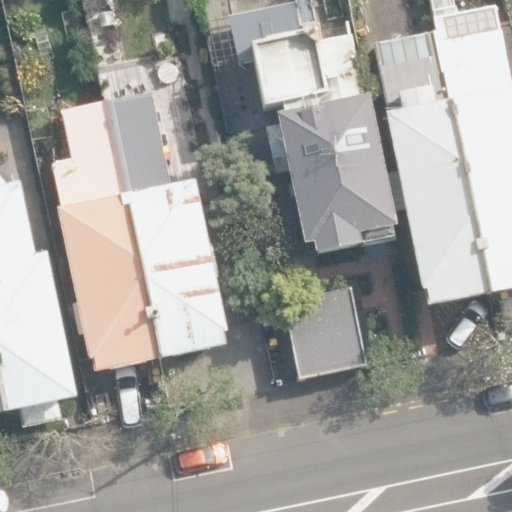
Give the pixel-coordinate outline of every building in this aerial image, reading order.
[(313,246),(315,258),(359,248),(357,240),(396,231),(353,37),(323,43),(320,29),(303,33),(296,4),(227,19),(238,67),(254,63),(265,113),(281,110),(283,120),(276,121),(304,248),(313,246)] [(374,46),(425,313),(511,296),(511,98),(499,31),(438,43),(437,35),(374,46)] [(222,336),(226,335),(194,185),(168,191),(160,152),(179,147),(174,122),(156,126),(149,95),(107,104),(161,362),(225,349),(222,336)] [(161,362),(107,104),(61,114),(71,162),(52,166),(62,214),(58,215),(91,365),(94,364),(97,376),(161,362)] [(0,391),(5,416),(77,402),(47,258),(36,260),(22,188),(7,192),(3,173),(0,173),(0,391)] [(261,325),(280,320),(269,281),(250,286),(261,325)] [(286,304),(301,381),(365,369),(349,291),(286,304)]
